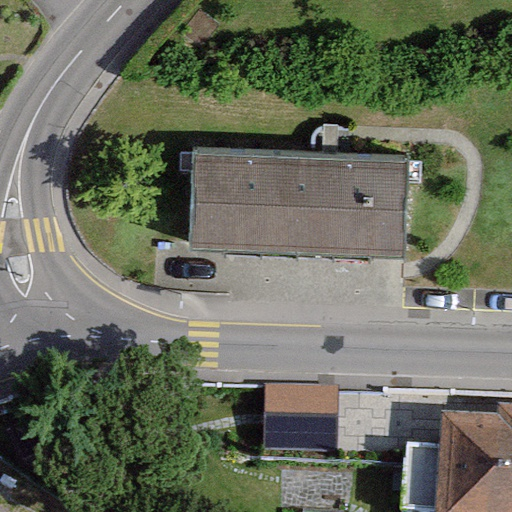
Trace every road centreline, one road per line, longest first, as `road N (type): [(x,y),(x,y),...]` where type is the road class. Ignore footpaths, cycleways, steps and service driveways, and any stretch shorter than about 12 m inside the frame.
road 1 (residential): [(511,358),(204,348),(36,324)]
road 2 (residential): [(119,0),(70,55),(12,157),(6,237),(36,324)]
